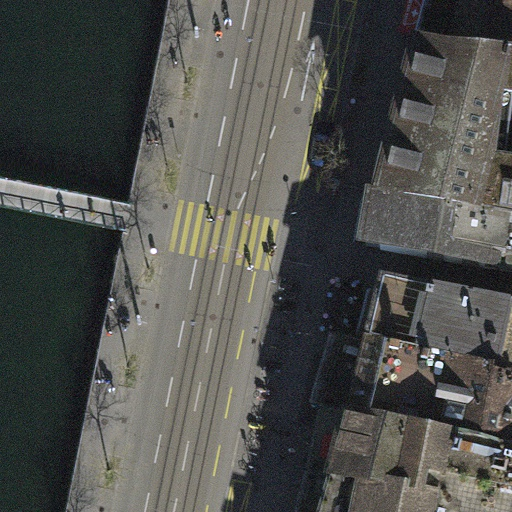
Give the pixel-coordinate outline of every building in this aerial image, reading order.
[(511,4),(478,1),(471,0),(432,0),(428,16),(422,40),(454,49),(456,45),(511,52),(511,4)] [(454,49),(422,40),(401,119),(379,195),(511,221),(511,52),(456,45),(454,49)] [(372,223),(366,251),(501,273),(511,274),(511,221),(379,195),(372,223)] [(432,303),(381,291),(369,342),(493,373),(510,311),(440,297),(432,303)] [(511,311),(510,311),(493,373),(497,381),(511,384),(511,311)] [(493,373),(369,342),(342,335),(331,371),(322,407),(511,453),(511,384),(497,381),(493,373)] [(304,470),(307,477),(297,511),(511,511),(511,453),(322,407),(304,470)]
